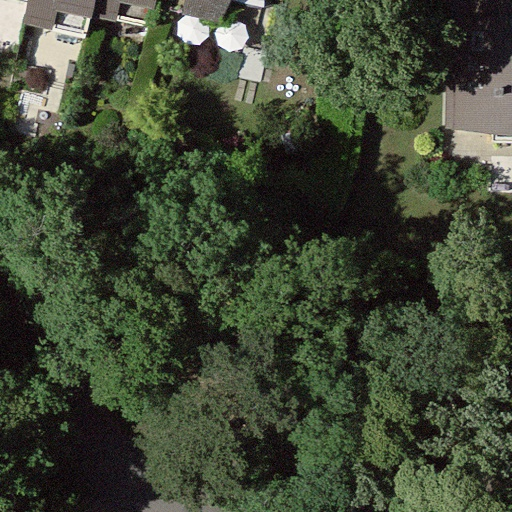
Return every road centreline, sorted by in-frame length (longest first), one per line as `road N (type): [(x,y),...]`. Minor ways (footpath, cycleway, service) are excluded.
road 1 (residential): [(166,511),(126,493),(93,448),(0,282)]
road 2 (residential): [(511,488),(449,485),(344,511)]
